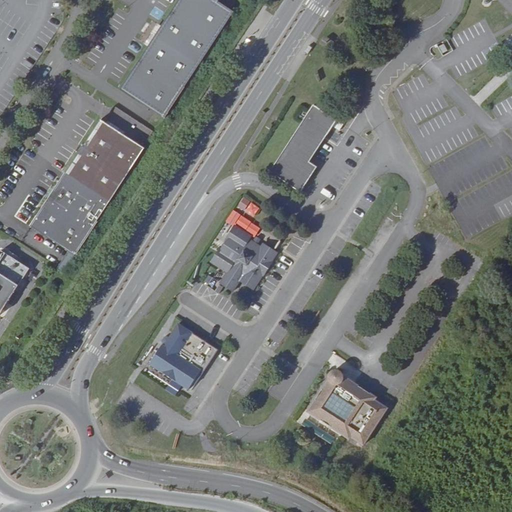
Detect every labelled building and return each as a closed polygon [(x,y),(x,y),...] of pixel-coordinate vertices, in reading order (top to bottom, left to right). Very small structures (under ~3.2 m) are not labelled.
[(215,0),(214,0),(177,0),(119,90),(163,119),(232,13),(215,0)] [(444,45),(439,48),(443,55),(448,52),(444,45)] [(309,161),(326,134),(327,135),(337,120),(315,105),(270,172),(291,185),(290,186),(301,193),(305,186),(317,167),(316,167),(316,166),(309,161)] [(73,256),(142,149),(99,121),(29,226),(73,256)] [(237,208),(253,217),(259,207),(243,198),(237,208)] [(264,276),(273,262),(272,261),(278,253),(263,243),(261,247),(258,245),(249,239),(251,236),(235,225),(226,239),(227,240),(222,249),(221,248),(211,262),(227,272),(220,283),(233,292),(240,281),(254,290),(263,275),(264,276)] [(0,250),(0,310),(27,269),(0,250)] [(209,275),(204,282),(208,284),(213,278),(209,275)] [(203,373),(219,350),(178,324),(170,338),(165,346),(162,344),(149,364),(188,390),(200,371),(203,373)] [(165,346),(170,338),(167,336),(164,337),(162,341),(163,344),(165,346)] [(364,445),(387,408),(375,400),(376,397),(343,376),(343,375),(342,373),(341,372),(340,371),(338,371),(337,370),(335,371),(334,371),(333,372),(331,373),(330,374),(330,375),(329,377),(329,378),(329,379),(308,412),(349,439),(351,436),(364,445)]
